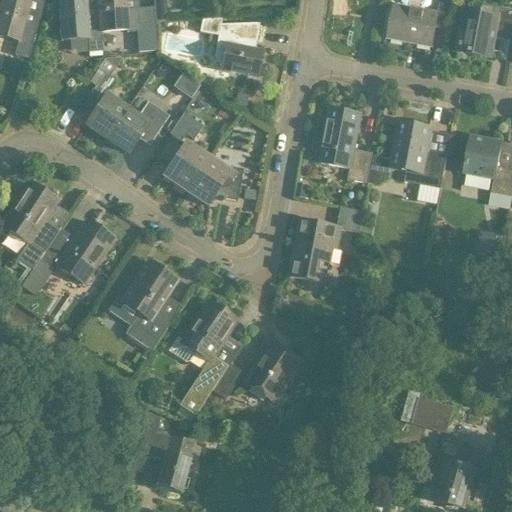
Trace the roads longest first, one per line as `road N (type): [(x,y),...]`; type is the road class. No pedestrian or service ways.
road 1 (residential): [(306,62),(266,255),(251,265),(227,265),(46,145),(21,139),(0,158)]
road 2 (residential): [(306,62),(511,101)]
